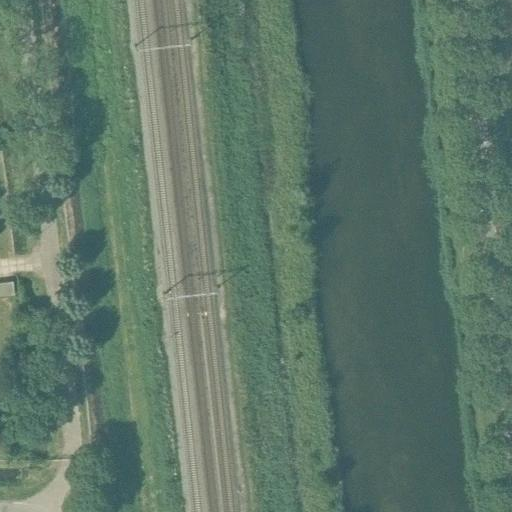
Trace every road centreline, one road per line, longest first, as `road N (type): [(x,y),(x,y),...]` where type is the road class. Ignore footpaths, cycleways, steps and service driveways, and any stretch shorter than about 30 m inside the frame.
road 1 (unclassified): [(47,511),(71,459),(22,0)]
road 2 (unclassified): [(511,447),(458,0)]
